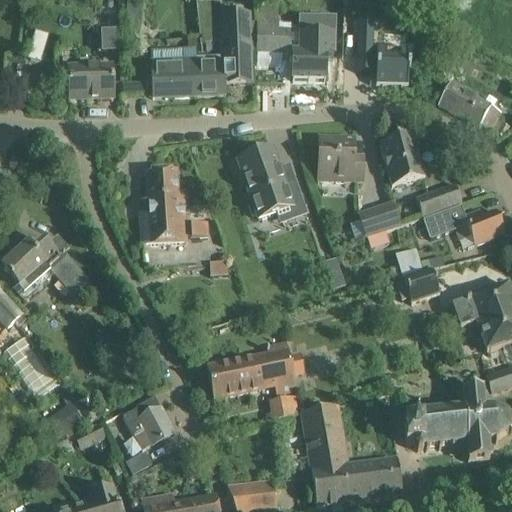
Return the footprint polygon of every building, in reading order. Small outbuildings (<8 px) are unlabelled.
[(126,0),(125,23),(139,25),(141,0),(126,0)] [(195,63),(197,99),(224,98),(224,88),(250,87),(249,55),(248,26),(247,17),(221,18),(221,4),(195,5),(199,46),(220,45),(221,62),(204,63),(195,63)] [(118,11),(87,11),(88,37),(95,37),(96,37),(97,54),(116,53),(116,36),(119,36),(118,11)] [(288,34),(277,34),(277,25),(272,18),(272,12),(256,12),(255,55),(288,56),(288,39),(288,34)] [(139,25),(125,23),(123,42),(138,43),(139,25)] [(288,50),(288,56),(292,56),(291,82),(324,83),(324,59),(332,59),(332,23),(297,23),(297,50),(288,50)] [(357,25),(356,75),(375,75),(375,88),(407,89),(408,73),(409,73),(409,68),(408,68),(408,52),(401,52),(401,51),(399,51),(399,52),(385,51),(383,51),(372,51),(373,24),(357,24),(357,25)] [(37,62),(44,36),(31,33),(25,59),(37,62)] [(168,99),(168,100),(197,99),(195,63),(195,54),(195,53),(150,55),(151,97),(164,96),(164,99),(168,99)] [(111,68),(67,70),(68,104),(112,102),(111,68)] [(479,129),(488,134),(498,115),(490,110),(490,109),(449,87),(437,108),(478,131),(479,129)] [(412,138),(379,147),(390,191),(424,182),(412,138)] [(353,143),(318,142),(317,167),(317,184),(362,185),(362,160),(353,160),(353,143)] [(271,152),(237,164),(251,205),(247,207),(251,219),(256,218),(257,222),(275,215),(291,209),(303,205),(298,191),(286,196),(277,171),(271,152)] [(138,203),(141,249),(185,246),(185,236),(190,236),(190,238),(207,237),(206,224),(189,225),(190,230),(185,230),(182,196),(177,196),(176,174),(145,176),(147,203),(138,203)] [(422,222),(461,207),(454,188),(414,203),(422,222)] [(399,229),(392,207),(358,218),(365,241),(399,229)] [(460,209),(422,223),(429,242),(455,232),(459,243),(470,239),(473,249),(504,237),(495,215),(481,220),(479,214),(464,219),(460,209)] [(70,298),(87,285),(62,256),(60,257),(61,258),(57,261),(43,245),(33,253),(27,246),(0,269),(23,295),(49,273),(70,298)] [(401,280),(422,275),(415,251),(394,257),(401,280)] [(226,265),(209,266),(210,280),(227,279),(226,265)] [(403,284),(396,286),(401,304),(406,302),(409,301),(410,306),(439,297),(431,272),(402,281),(403,284)] [(459,332),(475,326),(485,355),(511,345),(511,301),(507,288),(466,302),(467,304),(451,310),(459,332)] [(0,298),(0,341),(18,326),(7,309),(8,308),(0,298)] [(22,339),(1,352),(34,403),(55,389),(22,339)] [(296,393),(286,346),(265,350),(267,358),(219,368),(218,364),(205,366),(212,403),(273,390),(275,397),(296,393)] [(511,391),(511,372),(484,382),(488,391),(481,392),(481,391),(461,394),(462,409),(420,414),(419,412),(405,413),(407,423),(405,424),(405,426),(403,426),(405,447),(414,446),(413,448),(414,452),(417,454),(421,453),(422,452),(425,452),(425,454),(466,449),(467,465),(489,462),(488,456),(492,454),(492,449),(487,447),(487,446),(498,445),(510,435),(511,433),(510,417),(508,415),(494,408),(491,409),(490,399),(511,391)] [(271,416),(265,417),(267,424),(298,418),(294,399),(268,405),(271,416)] [(122,420),(141,454),(173,436),(154,402),(122,420)] [(315,510),(336,507),(401,499),(397,466),(348,473),(340,412),(303,417),(315,510)] [(99,429),(74,442),(81,454),(105,441),(99,429)] [(149,468),(144,457),(124,466),(129,477),(149,468)] [(202,478),(197,463),(185,467),(190,482),(202,478)] [(275,511),(272,484),(226,491),(233,511),(275,511)] [(71,511),(118,511),(111,489),(87,496),(90,507),(71,511)] [(216,511),(214,499),(172,507),(171,498),(141,503),(142,511),(216,511)]
